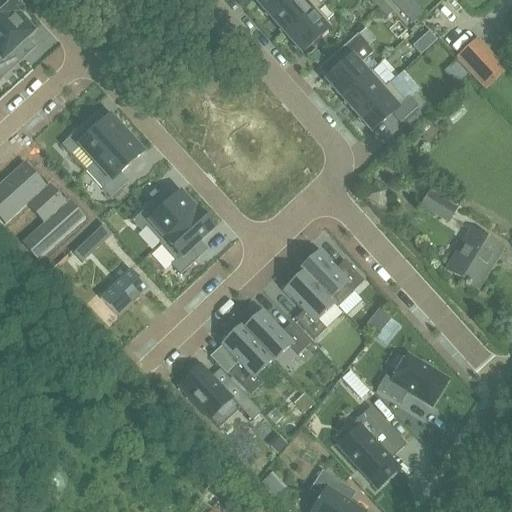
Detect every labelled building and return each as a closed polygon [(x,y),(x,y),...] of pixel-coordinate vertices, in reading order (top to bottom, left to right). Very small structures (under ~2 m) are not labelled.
[(0,0),(0,31),(20,13),(10,1),(7,4),(3,0),(0,0)] [(261,0),(257,4),(271,20),(294,0),(261,0)] [(294,0),(271,20),(286,37),(316,9),(317,10),(320,7),(314,0),(294,0)] [(379,10),(385,4),(380,0),(371,0),(370,1),(379,10)] [(409,0),(394,0),(392,3),(409,20),(419,10),(409,0)] [(393,13),(385,4),(379,10),(387,18),(393,13)] [(332,27),(317,10),(316,9),(286,37),(301,54),(332,27)] [(30,23),(20,13),(0,31),(0,81),(24,59),(14,49),(33,32),(27,26),(30,23)] [(431,46),(437,41),(429,32),(423,37),(431,46)] [(325,81),(341,99),(368,75),(367,74),(352,57),(366,45),(358,36),(337,55),(345,64),(325,81)] [(478,38),(455,59),(485,91),(508,70),(478,38)] [(315,51),(309,56),(317,65),(323,59),(315,51)] [(386,88),(385,87),(371,71),(367,74),(368,75),(341,99),(355,115),(386,88)] [(389,84),(385,87),(386,88),(355,115),(371,133),(392,115),(400,124),(418,108),(410,98),(405,102),(389,84)] [(75,120),(51,141),(60,150),(72,139),(95,164),(127,135),(110,117),(90,136),(75,120)] [(127,135),(95,164),(111,182),(102,190),(111,200),(129,184),(120,174),(143,153),(127,135)] [(25,165),(0,186),(0,220),(5,226),(38,196),(56,215),(23,245),(38,261),(86,219),(69,201),(66,204),(50,186),(48,189),(25,165)] [(365,198),(382,208),(393,191),(375,180),(365,198)] [(420,206),(448,223),(457,209),(428,192),(420,206)] [(148,205),(131,221),(140,231),(149,223),(165,241),(197,212),(181,194),(157,215),(148,205)] [(197,212),(165,241),(181,259),(172,267),(181,276),(199,261),(190,251),(213,230),(197,212)] [(125,246),(104,223),(95,230),(116,254),(125,246)] [(446,269),(478,289),(503,249),(471,229),(446,269)] [(319,253),(301,271),(333,306),(337,309),(354,293),(353,292),(364,282),(345,262),(336,270),(319,253)] [(148,291),(129,270),(98,300),(117,320),(148,291)] [(303,274),(284,292),(304,312),(295,321),(314,341),(326,330),(317,321),(333,306),(301,271),(300,272),(303,274)] [(380,308),(373,317),(384,325),(390,317),(380,308)] [(241,328),(240,329),(271,363),(272,362),(273,363),(289,348),(298,357),(310,345),(290,325),(282,333),(262,313),(244,331),(241,328)] [(400,327),(390,319),(383,328),(393,336),(400,327)] [(240,329),(221,346),(238,364),(229,372),(251,395),(263,384),(256,377),(271,363),(240,329)] [(377,375),(369,389),(393,403),(400,391),(424,405),(440,380),(426,372),(428,368),(415,360),(413,363),(399,355),(384,380),(377,375)] [(235,405),(200,367),(178,387),(208,420),(215,412),(221,418),(235,405)] [(351,371),(342,380),(352,391),(361,383),(351,371)] [(397,469),(389,460),(404,445),(369,407),(354,422),(359,428),(339,447),(377,488),(397,469)] [(317,489),(304,509),(308,511),(358,511),(362,508),(332,487),(338,477),(319,463),(307,482),(317,489)] [(190,474),(182,484),(192,492),(200,482),(190,474)] [(270,476),(260,485),(274,499),(284,490),(270,476)]
